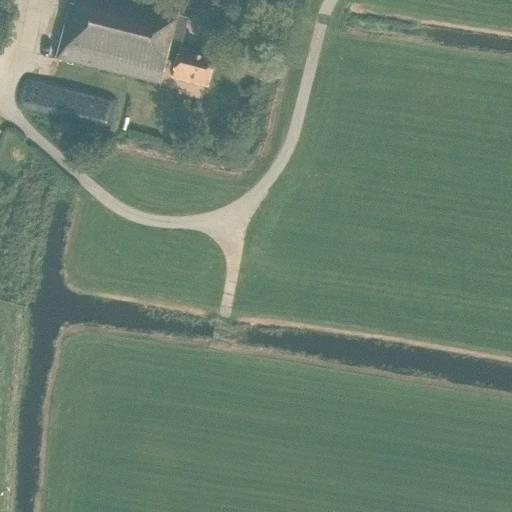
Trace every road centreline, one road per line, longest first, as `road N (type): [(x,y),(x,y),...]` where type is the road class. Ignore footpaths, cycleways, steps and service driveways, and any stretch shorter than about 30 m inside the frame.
road 1 (unclassified): [(14,113),(123,212),(172,222),(220,216),(260,190),(288,147),(329,0)]
road 2 (track): [(220,216),(231,254),(219,355)]
